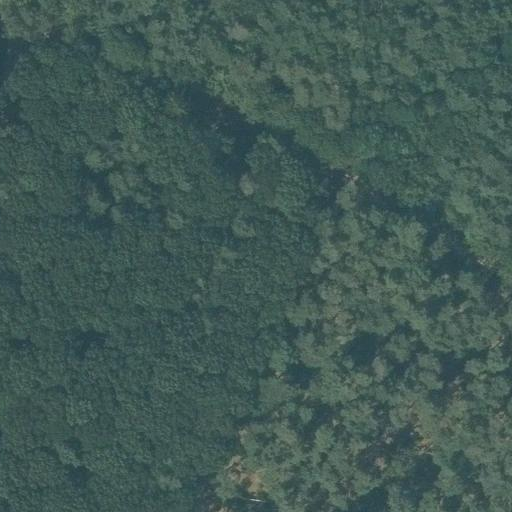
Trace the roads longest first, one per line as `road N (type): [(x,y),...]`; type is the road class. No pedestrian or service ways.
road 1 (track): [(24,45),(78,47),(170,79),(340,170)]
road 2 (track): [(340,170),(511,272)]
